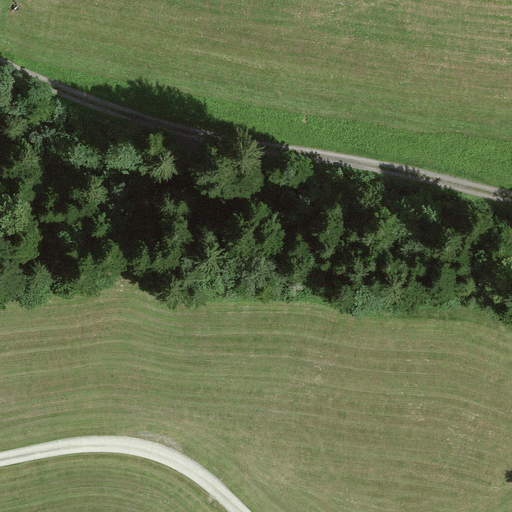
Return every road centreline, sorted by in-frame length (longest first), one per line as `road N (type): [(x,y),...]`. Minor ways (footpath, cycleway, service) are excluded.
road 1 (track): [(0,67),(155,128),(511,202)]
road 2 (track): [(0,458),(72,445),(140,447),(202,475),(240,511)]
